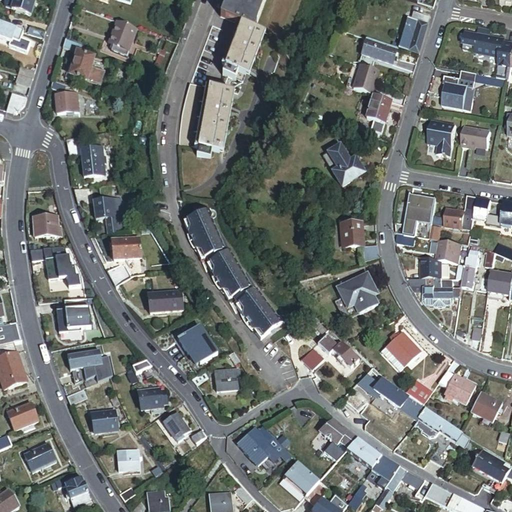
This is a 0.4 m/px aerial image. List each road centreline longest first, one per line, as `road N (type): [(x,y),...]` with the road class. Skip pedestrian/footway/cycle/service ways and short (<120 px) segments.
road 1 (residential): [(209,0),(176,90),(171,196),(199,272),(289,394)]
road 2 (residential): [(116,511),(81,462),(38,368),(14,241),(26,135)]
road 3 (residential): [(26,135),(55,149),(74,227),(101,287),(193,401),(212,443)]
road 4 (residential): [(511,377),(459,362),(411,316),(393,284),(385,239),(393,171)]
road 5 (residential): [(289,394),(307,393),(389,457),(492,511)]
road 6 (residential): [(393,171),(442,13)]
road 7 (residential): [(26,135),(67,0)]
road 8 (residential): [(393,171),(511,191)]
